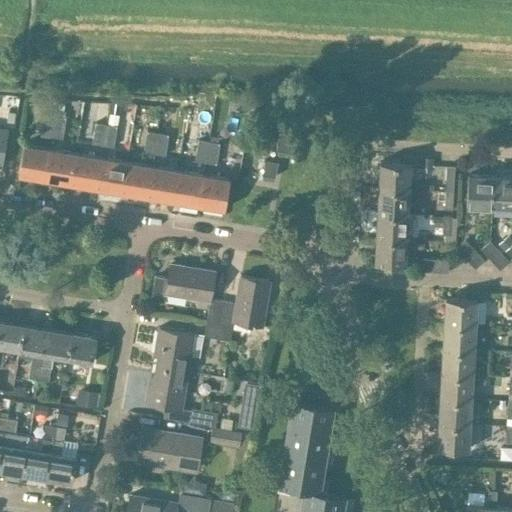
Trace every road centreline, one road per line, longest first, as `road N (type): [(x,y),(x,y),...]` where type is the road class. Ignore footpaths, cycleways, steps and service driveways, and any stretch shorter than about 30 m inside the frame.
road 1 (residential): [(335,270),(348,244),(356,144),(511,152)]
road 2 (residential): [(421,511),(330,295),(335,270)]
road 3 (residential): [(79,511),(93,492),(126,311)]
road 4 (residential): [(142,225),(290,247),(335,270)]
road 5 (residential): [(511,281),(335,270)]
road 6 (residential): [(0,202),(142,225)]
road 7 (residential): [(126,311),(0,290)]
